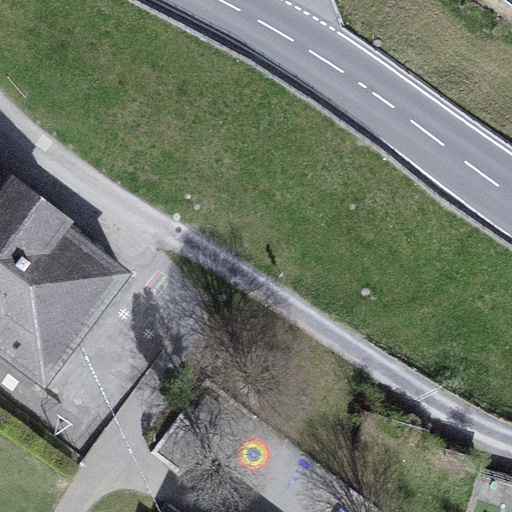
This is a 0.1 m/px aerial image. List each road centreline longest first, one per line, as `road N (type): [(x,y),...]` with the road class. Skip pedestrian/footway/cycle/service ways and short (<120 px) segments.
road 1 (primary): [(511,194),(388,103),(218,0)]
road 2 (residential): [(101,187),(0,105)]
